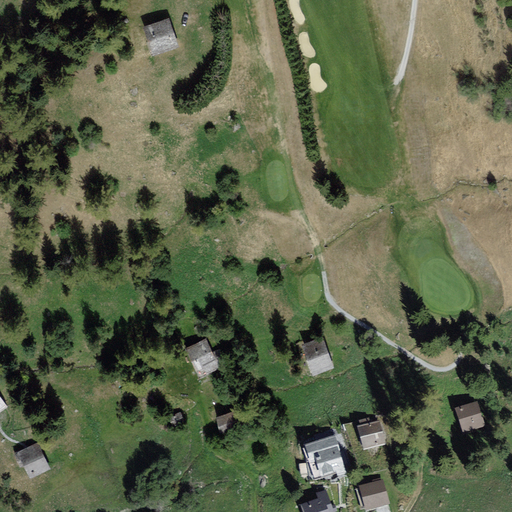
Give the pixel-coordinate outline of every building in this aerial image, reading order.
[(169,20),(142,28),(152,56),(178,47),(169,20)] [(298,346),(309,377),(332,369),(321,338),(298,346)] [(205,340),(183,349),(193,373),(201,370),(203,376),(226,366),(219,350),(211,353),(205,340)] [(478,404),(453,411),(460,436),(486,429),(478,404)] [(233,412),(213,417),(219,436),(238,431),(233,412)] [(180,413),(165,418),(168,428),(183,423),(180,413)] [(358,427),(354,428),(361,453),(384,447),(377,422),(369,424),(368,420),(356,423),(358,427)] [(337,439),(308,446),(319,481),(349,471),(337,439)] [(46,469),(35,444),(15,453),(26,478),(46,469)] [(382,481),(356,487),(357,490),(352,491),(358,510),(363,509),(363,511),(371,511),(389,507),(382,481)] [(315,500),(297,506),(299,511),(332,511),(325,492),(314,495),(315,500)]
